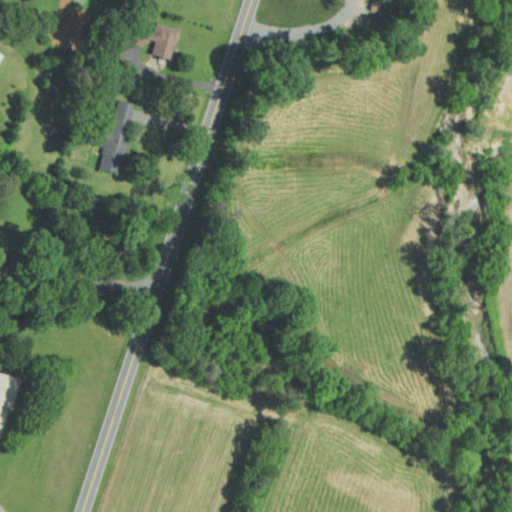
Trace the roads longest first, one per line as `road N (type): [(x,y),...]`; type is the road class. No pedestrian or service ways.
road 1 (primary): [(84,511),(254,0)]
road 2 (residential): [(0,271),(157,291)]
